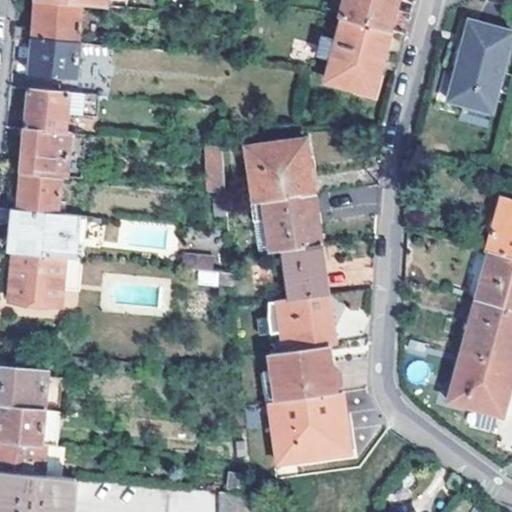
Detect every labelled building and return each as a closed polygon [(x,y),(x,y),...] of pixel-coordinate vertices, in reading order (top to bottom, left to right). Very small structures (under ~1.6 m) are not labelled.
[(149,50),(152,10),(107,6),(51,0),(37,0),(36,22),(35,26),(16,24),(13,37),(33,39),(80,44),(149,50)] [(344,18),(389,29),(396,0),(345,0),(341,17),(344,18)] [(327,80),(372,91),(389,29),(344,18),(327,80)] [(511,32),(469,21),(448,101),(492,113),(511,35),(511,32)] [(80,44),(33,39),(29,89),(61,92),(61,78),(78,78),(80,44)] [(78,132),(79,117),(67,115),(69,93),(61,92),(29,89),(25,127),(78,132)] [(177,114),(172,140),(206,143),(217,144),(224,107),(160,101),(157,112),(177,114)] [(82,177),(85,132),(78,132),(25,127),(22,170),(60,175),(82,177)] [(262,144),(269,200),(316,193),(308,138),(262,144)] [(206,143),(208,191),(225,193),(220,145),(217,144),(206,143)] [(58,212),(60,175),(22,170),(18,208),(58,212)] [(266,201),(271,250),(322,243),(316,193),(269,200),(266,201)] [(216,199),(217,221),(228,221),(225,197),(216,199)] [(511,200),(500,197),(485,251),(489,252),(511,258),(511,200)] [(58,212),(18,208),(14,251),(65,257),(70,257),(72,236),(85,237),(86,215),(58,212)] [(175,225),(105,220),(103,245),(173,250),(175,225)] [(271,250),(275,279),(289,277),(291,298),(328,293),(322,243),(271,250)] [(9,300),(60,304),(65,257),(14,251),(9,300)] [(511,258),(489,252),(475,300),(511,309),(511,258)] [(184,254),(182,267),(198,268),(209,269),(210,257),(184,254)] [(196,281),(233,284),(232,272),(209,269),(198,268),(196,281)] [(283,332),(284,349),(328,343),(334,342),(329,301),(328,293),(291,298),(271,300),(270,317),(258,319),(259,334),(283,332)] [(460,354),(511,366),(511,309),(475,300),(460,354)] [(269,351),(272,373),(276,400),(335,392),(329,353),(328,343),(284,349),(269,351)] [(448,401),(502,415),(511,376),(511,366),(460,354),(448,401)] [(0,386),(0,400),(0,401),(0,400),(0,403),(44,408),(49,370),(3,366),(2,387),(0,386)] [(268,401),(276,400),(272,373),(264,374),(268,401)] [(235,376),(232,401),(245,403),(242,377),(235,376)] [(276,461),(348,452),(341,392),(335,392),(276,400),(268,401),(276,461)] [(0,441),(41,445),(44,408),(0,403),(0,441)] [(60,409),(44,408),(41,445),(56,446),(60,409)] [(220,437),(218,452),(239,454),(240,439),(220,437)] [(58,475),(61,446),(56,446),(41,445),(0,441),(0,470),(51,475),(58,475)] [(48,511),(51,475),(0,470),(0,509),(27,511),(48,511)] [(218,487),(241,488),(244,476),(219,475),(218,487)] [(219,490),(218,511),(253,511),(252,493),(219,490)]
